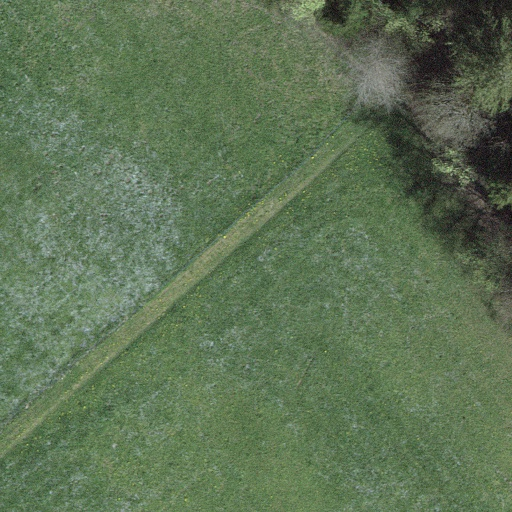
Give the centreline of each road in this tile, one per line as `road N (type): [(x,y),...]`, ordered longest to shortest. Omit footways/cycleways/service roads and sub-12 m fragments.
road 1 (track): [(387,112),(0,471)]
road 2 (track): [(284,0),(387,112),(511,277)]
